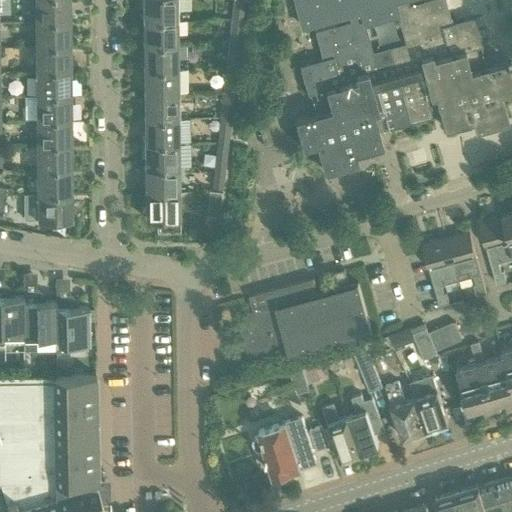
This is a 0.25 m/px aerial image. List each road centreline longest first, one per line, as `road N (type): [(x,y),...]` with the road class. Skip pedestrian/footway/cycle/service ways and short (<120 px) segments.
road 1 (residential): [(180,280),(511,185)]
road 2 (residential): [(117,263),(109,0)]
road 3 (residential): [(202,511),(191,473),(180,280)]
road 4 (tertiary): [(300,511),(511,446)]
